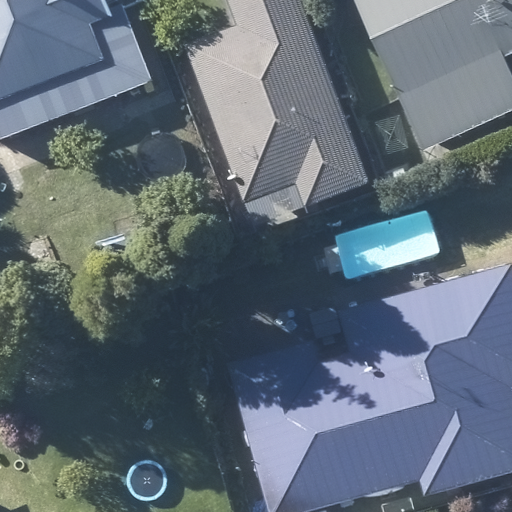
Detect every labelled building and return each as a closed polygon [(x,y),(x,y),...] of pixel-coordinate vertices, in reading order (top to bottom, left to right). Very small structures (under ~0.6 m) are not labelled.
[(105,0),(0,0),(0,138),(103,99),(106,106),(120,102),(110,74),(105,60),(91,23),(111,16),(105,0)] [(296,181),(306,206),(371,181),(302,0),(230,0),(240,26),(185,47),(244,201),(257,195),(296,181)] [(511,50),(511,0),(358,0),(411,119),(394,128),(403,149),(422,140),(425,148),(511,108),(511,73),(503,54),(511,50)] [(85,213),(67,164),(29,178),(46,227),(85,213)] [(511,242),(511,189),(441,210),(455,259),(511,242)] [(511,264),(442,283),(340,310),(351,351),(321,359),(316,338),(237,360),(228,363),(269,511),(298,511),(421,479),(424,494),(511,469),(511,264)]
